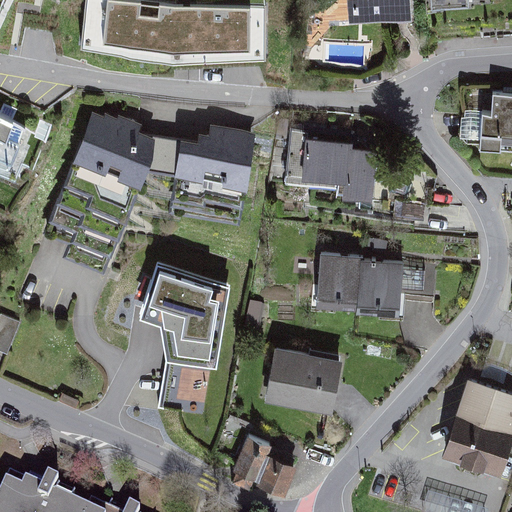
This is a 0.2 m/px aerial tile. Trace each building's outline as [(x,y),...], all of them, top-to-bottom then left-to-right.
[(176,4),(142,0),(85,0),(83,15),(99,17),(97,39),(116,41),(116,37),(160,42),(158,56),(188,57),(188,44),(231,44),(231,48),(251,48),(251,26),(266,26),(266,5),(176,4)] [(411,0),(350,0),(352,29),(413,25),(411,0)] [(496,0),(437,0),(439,14),(497,11),(496,0)] [(511,151),(511,100),(480,99),(478,150),(511,151)] [(139,192),(159,145),(93,117),(73,164),(139,192)] [(283,134),(285,118),(279,118),(276,133),(283,134)] [(33,135),(0,120),(0,179),(10,184),(33,135)] [(288,149),(349,155),(350,143),(351,132),(290,126),(288,149)] [(244,188),(251,138),(208,132),(207,140),(197,139),(196,145),(178,143),(174,179),(244,188)] [(348,166),(373,169),(375,151),(360,138),(355,144),(350,143),(349,155),(348,166)] [(349,155),(288,149),(285,177),(337,183),(338,174),(347,175),(348,166),(349,155)] [(139,192),(73,164),(42,236),(109,263),(139,192)] [(373,169),(348,166),(347,175),(338,174),(337,183),(337,189),(371,192),(373,169)] [(244,188),(174,179),(168,219),(239,229),(244,188)] [(423,218),(424,202),(395,200),(393,216),(423,218)] [(358,305),(362,258),(362,255),(321,252),(317,297),(336,299),(336,303),(358,305)] [(362,258),(358,305),(357,307),(380,309),(380,305),(398,307),(402,261),(362,258)] [(249,293),(158,267),(144,315),(235,341),(249,293)] [(330,412),(339,362),(278,352),(269,402),(330,412)] [(511,447),(511,393),(465,382),(445,460),(505,476),(511,447)] [(230,481),(260,493),(279,446),(249,433),(230,481)] [(289,505),(309,458),(279,446),(260,493),(289,505)] [(74,511),(53,502),(56,496),(44,490),(41,497),(9,483),(0,503),(0,511),(74,511)]
